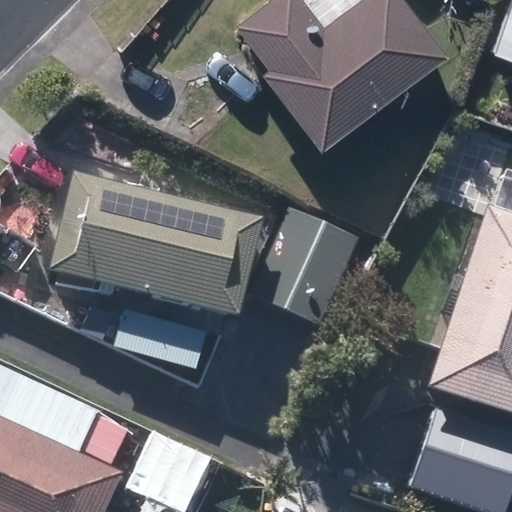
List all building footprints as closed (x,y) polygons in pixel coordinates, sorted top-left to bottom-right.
[(252,80),(306,152),(429,60),(384,0),(360,0),(313,35),(286,0),(275,0),(231,33),(262,74),(252,80)] [(81,172),(54,270),(231,319),(258,221),(81,172)] [(435,386),(511,413),(511,209),(500,205),(435,386)] [(250,298),(315,328),(353,246),(287,216),(250,298)] [(506,511),(511,494),(511,437),(437,413),(410,491),(473,511),(506,511)] [(0,421),(0,511),(94,511),(112,477),(0,421)]
